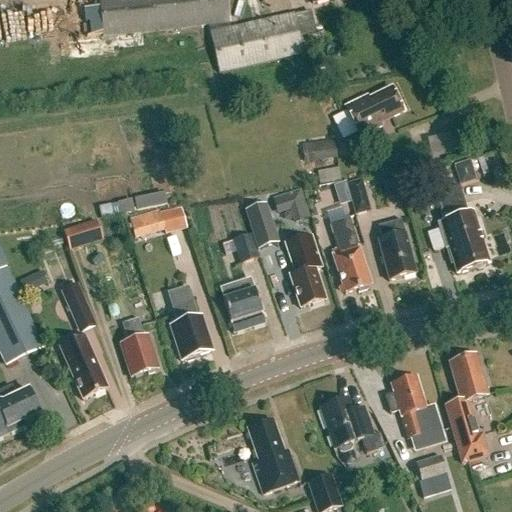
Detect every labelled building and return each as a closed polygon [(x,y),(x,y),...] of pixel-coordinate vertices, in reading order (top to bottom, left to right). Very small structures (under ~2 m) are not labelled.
[(142,35),(207,28),(219,79),(303,60),(299,41),(316,37),(311,15),(295,19),(294,17),(228,32),(224,0),(91,0),(83,1),(82,0),(62,0),(70,60),(119,55),(119,53),(144,50),(142,35)] [(0,7),(0,30),(7,30),(7,35),(26,33),(24,6),(0,7)] [(379,126),(401,115),(389,91),(366,102),(365,100),(344,111),(359,140),(381,130),(379,126)] [(421,139),(422,158),(456,156),(455,136),(421,139)] [(302,147),(305,165),(338,160),(336,142),(302,147)] [(460,186),(477,183),(473,162),(456,166),(460,186)] [(317,174),(319,187),(340,184),(339,172),(317,174)] [(402,180),(406,191),(415,189),(412,178),(402,180)] [(356,217),(370,213),(362,183),(348,186),(356,217)] [(386,202),(400,198),(396,183),(382,187),(386,202)] [(306,206),(321,202),(318,188),(302,193),(306,206)] [(457,278),(474,272),(477,274),(483,272),(484,269),(488,268),(481,246),(484,243),(482,236),(478,236),(473,220),(469,221),(458,189),(435,196),(443,224),(437,226),(445,251),(449,250),(457,278)] [(99,211),(100,220),(119,216),(119,217),(134,214),(131,203),(117,205),(118,207),(110,208),(99,211)] [(249,213),(262,251),(281,244),(268,206),(249,213)] [(181,210),(160,216),(164,233),(165,238),(186,232),(181,210)] [(159,213),(130,221),(135,241),(164,233),(160,216),(159,213)] [(331,255),(345,297),(357,293),(358,295),(367,292),(367,290),(371,289),(357,249),(358,249),(349,220),(329,226),(337,252),(331,255)] [(382,242),(377,243),(388,284),(416,277),(401,222),(378,228),(382,242)] [(70,253),(101,244),(95,224),(64,234),(70,253)] [(250,238),(231,244),(235,255),(239,268),(258,262),(250,238)] [(60,239),(51,242),(53,249),(62,247),(60,239)] [(0,245),(0,272),(2,271),(10,267),(0,245)] [(300,312),(325,304),(314,270),(309,272),(302,250),(288,255),(295,276),(289,278),(300,312)] [(0,361),(3,369),(40,351),(2,271),(0,272),(0,361)] [(20,285),(25,297),(35,292),(30,280),(20,285)] [(251,282),(221,291),(225,303),(223,303),(233,337),(264,327),(251,282)] [(60,294),(79,337),(97,330),(78,287),(60,294)] [(177,327),(170,329),(181,364),(184,363),(187,365),(193,363),(195,360),(212,354),(201,319),(198,320),(192,304),(172,311),(177,327)] [(118,317),(116,309),(114,308),(109,309),(107,312),(110,320),(112,321),(117,319),(118,317)] [(121,347),(131,379),(134,378),(135,380),(140,379),(139,377),(149,374),(150,375),(155,374),(155,372),(157,371),(147,338),(144,339),(138,321),(122,326),(127,345),(121,347)] [(105,395),(82,341),(61,350),(70,372),(65,374),(79,406),(105,395)] [(485,392),(489,392),(486,384),(483,385),(475,359),(450,367),(461,406),(446,410),(462,464),(482,458),(466,404),(487,398),(485,392)] [(417,380),(391,388),(394,397),(385,399),(391,417),(399,415),(408,443),(422,439),(425,448),(444,442),(434,410),(426,412),(417,380)] [(13,401),(7,390),(0,393),(0,440),(21,430),(19,426),(36,418),(25,395),(13,401)] [(478,425),(494,421),(488,399),(473,403),(478,425)] [(351,446),(361,443),(367,459),(385,452),(380,436),(374,439),(364,411),(354,415),(349,402),(319,412),(333,453),(338,451),(340,454),(343,456),(350,453),(352,449),(351,446)] [(267,498),(299,485),(288,454),(284,455),(273,424),(248,433),(260,464),(254,467),(267,498)] [(421,486),(446,478),(441,459),(415,467),(421,486)] [(331,477),(306,486),(315,511),(334,511),(342,510),(331,477)]
